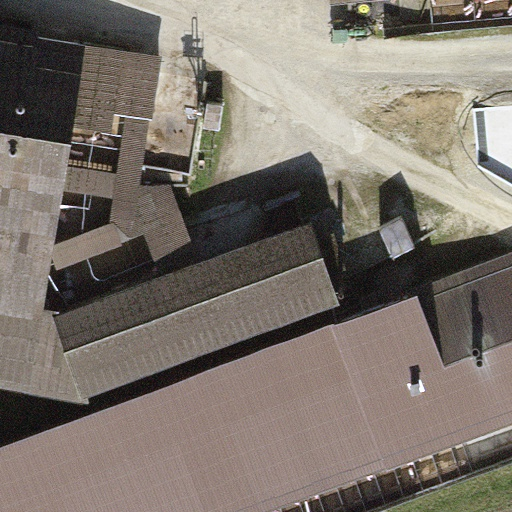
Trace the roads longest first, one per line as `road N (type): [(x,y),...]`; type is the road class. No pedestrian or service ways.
road 1 (track): [(511,212),(204,61),(65,8),(0,4)]
road 2 (track): [(204,61),(511,52)]
